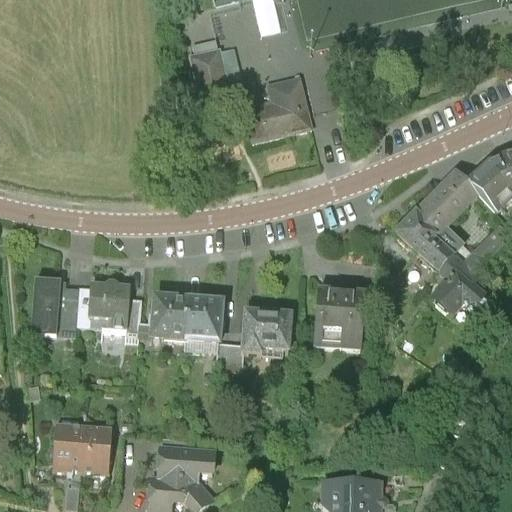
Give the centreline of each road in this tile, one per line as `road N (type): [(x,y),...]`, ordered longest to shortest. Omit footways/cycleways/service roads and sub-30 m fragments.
road 1 (residential): [(511,126),(343,197),(220,229),(93,232),(0,217)]
road 2 (residential): [(511,365),(442,511)]
